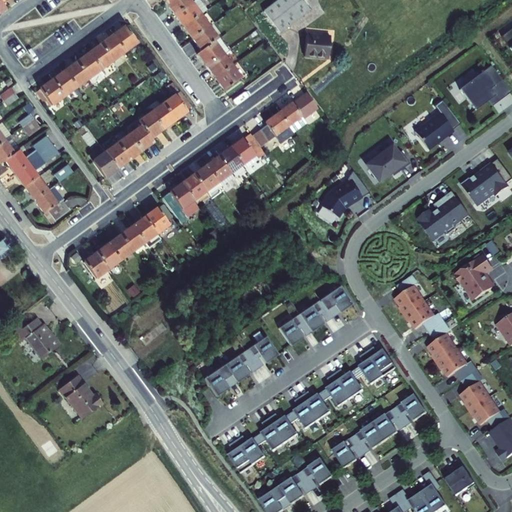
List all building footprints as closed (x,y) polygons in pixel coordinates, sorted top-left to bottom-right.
[(186,0),(167,0),(163,3),(172,16),(189,4),(186,0)] [(203,11),(195,0),(193,0),(189,4),(197,15),(201,12),(203,11)] [(302,0),(277,0),(263,11),(280,34),(310,11),(302,0)] [(189,4),(172,16),(181,27),(197,15),(189,4)] [(181,27),(190,40),(206,28),(210,25),(201,12),(197,15),(181,27)] [(124,23),(113,31),(125,47),(135,39),(124,23)] [(215,41),(206,28),(190,40),(199,53),(215,41)] [(511,28),(501,37),(511,50),(511,28)] [(111,57),(125,47),(113,31),(99,41),(111,57)] [(329,40),(305,37),(303,58),(328,61),(329,40)] [(97,67),(111,57),(99,41),(86,51),(97,67)] [(215,41),(199,53),(195,56),(204,69),(220,57),(224,54),(215,41)] [(97,67),(86,51),(72,62),(83,78),(97,67)] [(220,57),(204,69),(212,81),(229,69),(220,57)] [(83,78),(72,62),(60,70),(72,86),(83,78)] [(491,66),(459,90),(475,111),(495,96),(490,89),(502,81),(491,66)] [(101,73),(97,67),(83,78),(87,83),(101,73)] [(238,81),(229,69),(212,81),(221,94),(238,81)] [(60,70),(47,79),(59,96),(72,86),(60,70)] [(50,102),(59,96),(47,79),(38,86),(50,102)] [(495,96),(488,101),(492,107),(511,93),(502,81),(490,89),(495,96)] [(0,87),(0,98),(13,89),(8,82),(0,87)] [(16,95),(13,89),(0,98),(4,103),(16,95)] [(179,90),(174,94),(184,109),(190,105),(179,90)] [(305,93),(277,113),(289,130),(318,109),(305,93)] [(174,94),(161,103),(173,120),(186,111),(184,109),(174,94)] [(440,113),(415,132),(427,149),(443,137),(444,139),(453,131),(452,130),(460,124),(442,100),(434,106),(440,113)] [(161,103),(149,112),(161,128),(173,120),(161,103)] [(28,110),(15,119),(19,125),(32,116),(28,110)] [(161,128),(149,112),(137,121),(139,125),(149,138),(161,128)] [(295,138),(289,130),(277,113),(264,123),(265,125),(250,136),(258,147),(273,137),(281,148),(295,138)] [(32,116),(19,125),(26,135),(39,126),(32,116)] [(3,117),(0,118),(0,138),(12,130),(3,117)] [(139,125),(127,133),(139,150),(151,141),(149,138),(139,125)] [(0,155),(2,159),(7,155),(22,145),(12,130),(0,138),(0,155)] [(139,150),(127,133),(115,142),(127,159),(139,150)] [(248,133),(241,139),(253,155),(260,150),(258,147),(250,136),(248,133)] [(40,154),(53,144),(46,135),(33,144),(40,154)] [(443,137),(427,149),(428,150),(444,139),(443,137)] [(241,139),(228,148),(240,164),(253,155),(241,139)] [(115,142),(103,151),(115,168),(127,159),(115,142)] [(40,154),(45,161),(58,152),(53,144),(40,154)] [(22,145),(7,155),(17,169),(32,159),(22,145)] [(392,146),(366,165),(379,182),(391,173),(397,169),(399,172),(410,164),(401,151),(398,154),(392,146)] [(407,147),(401,151),(410,164),(416,159),(407,147)] [(240,164),(228,148),(216,157),(228,173),(240,164)] [(86,154),(90,160),(96,155),(92,149),(86,154)] [(115,168),(103,151),(96,155),(90,160),(102,177),(115,168)] [(216,157),(204,166),(215,182),(228,173),(216,157)] [(41,172),(32,159),(17,169),(26,182),(41,172)] [(468,179),(460,185),(475,204),(479,205),(494,193),(496,196),(508,187),(490,163),(480,171),(481,172),(469,180),(468,179)] [(53,173),(58,179),(71,170),(67,164),(53,173)] [(215,182),(204,166),(192,174),(203,191),(215,182)] [(41,172),(26,182),(35,195),(50,185),(41,172)] [(192,174),(179,183),(191,199),(203,191),(192,174)] [(362,198),(369,193),(356,175),(351,180),(362,198)] [(50,185),(35,195),(45,208),(52,219),(72,205),(64,195),(66,194),(56,180),(50,185)] [(321,207),(338,218),(344,210),(342,209),(344,207),(349,204),(350,205),(362,198),(351,180),(330,193),(321,207)] [(194,204),(191,199),(179,183),(159,198),(162,202),(170,213),(174,218),(194,204)] [(454,195),(452,192),(433,206),(437,211),(432,215),(428,211),(417,219),(420,223),(419,224),(432,242),(445,232),(448,236),(456,229),(453,226),(469,215),(454,195)] [(162,202),(154,207),(162,219),(170,213),(162,202)] [(154,207),(141,216),(153,233),(166,224),(162,219),(154,207)] [(153,233),(141,216),(129,225),(141,241),(153,233)] [(141,241),(129,225),(117,234),(129,250),(141,241)] [(129,250),(117,234),(105,242),(117,259),(129,250)] [(0,253),(9,247),(1,237),(0,237),(0,253)] [(117,259),(105,242),(93,251),(104,268),(117,259)] [(93,251),(80,260),(92,277),(104,268),(93,251)] [(483,255),(454,275),(460,285),(461,284),(463,283),(475,300),(492,288),(483,273),(491,268),(483,255)] [(493,269),(491,268),(483,273),(492,288),(495,286),(487,274),(493,269)] [(401,294),(414,286),(418,283),(412,275),(396,286),(401,294)] [(463,283),(461,284),(472,302),(475,300),(463,283)] [(319,300),(326,311),(334,305),(339,313),(352,305),(347,297),(340,286),(323,298),(319,300)] [(399,308),(404,315),(424,302),(414,286),(401,294),(394,299),(400,307),(399,308)] [(326,322),(332,319),(326,311),(319,300),(316,303),(321,310),(316,313),(318,316),(321,315),(326,322)] [(424,302),(404,315),(408,322),(410,322),(415,330),(434,317),(424,302)] [(298,315),(311,333),(324,324),(316,313),(321,310),(316,303),(298,315)] [(326,311),(332,319),(339,313),(334,305),(326,311)] [(16,311),(3,321),(10,331),(23,320),(16,311)] [(23,320),(10,331),(16,339),(21,335),(38,356),(55,342),(39,321),(37,322),(30,314),(23,320)] [(422,325),(428,334),(444,323),(438,314),(434,317),(422,325)] [(502,335),(511,347),(511,345),(511,314),(498,324),(504,334),(502,335)] [(300,329),(305,337),(311,333),(298,315),(295,317),(300,324),(295,327),(298,330),(300,329)] [(295,317),(278,329),(290,347),(303,338),(298,330),(295,327),(300,324),(295,317)] [(444,323),(428,334),(434,343),(446,334),(450,332),(444,323)] [(498,324),(496,325),(502,335),(504,334),(498,324)] [(431,356),(436,363),(457,349),(446,334),(434,343),(427,347),(433,355),(431,356)] [(265,337),(248,349),(253,356),(257,353),(265,364),(278,355),(265,337)] [(374,347),(367,352),(383,377),(396,368),(383,350),(378,354),(374,347)] [(244,351),(257,370),(263,366),(257,358),(260,356),(257,353),(253,356),(248,349),(244,351)] [(457,349),(436,363),(441,370),(442,370),(448,378),(467,364),(457,349)] [(251,373),(257,370),(244,351),(241,354),(246,361),(241,364),(244,367),(246,366),(251,373)] [(359,368),(355,370),(360,377),(363,375),(371,385),(383,377),(371,359),(367,352),(360,357),(364,363),(358,367),(359,368)] [(241,354),(224,366),(231,376),(236,384),(249,375),(244,367),(241,364),(246,361),(241,354)] [(455,373),(461,381),(473,373),(477,371),(471,362),(467,364),(455,373)] [(209,388),(216,398),(228,389),(223,381),(231,376),(224,366),(221,368),(203,379),(208,387),(209,388)] [(72,370),(54,384),(76,414),(97,398),(90,389),(88,390),(72,370)] [(341,370),(334,375),(351,399),(363,391),(356,380),(360,377),(355,370),(351,373),(351,372),(345,376),(341,370)] [(473,373),(479,382),(483,380),(477,371),(473,373)] [(464,404),(469,411),(489,398),(479,382),(473,373),(461,381),(467,390),(460,395),(465,403),(464,404)] [(326,390),(322,392),(327,399),(331,397),(338,407),(351,399),(334,375),(327,379),(331,385),(326,389),(326,390)] [(223,381),(228,389),(236,384),(231,376),(223,381)] [(308,392),(301,397),(318,421),(330,413),(323,402),(327,399),(322,392),(318,395),(312,398),(308,392)] [(414,395),(397,407),(401,414),(406,411),(408,414),(414,422),(426,413),(414,395)] [(293,412),(290,415),(294,422),(298,419),(306,430),(318,421),(301,397),(294,402),(299,408),(293,411),(293,412)] [(489,398),(469,411),(474,419),(475,418),(480,426),(488,421),(494,430),(506,422),(500,413),(489,398)] [(406,427),(411,424),(406,416),(408,414),(406,411),(401,414),(397,407),(393,409),(406,427)] [(400,431),(406,427),(393,409),(390,412),(395,419),(390,422),(392,425),(395,424),(400,431)] [(504,410),(500,413),(506,422),(510,419),(504,410)] [(390,412),(373,423),(385,441),(398,433),(392,425),(390,422),(395,419),(390,412)] [(276,414),(269,419),(285,443),(298,435),(290,424),(294,422),(290,415),(286,417),(285,417),(280,420),(276,414)] [(257,437),(262,444),(266,441),(273,452),(285,443),(269,419),(262,424),(266,430),(260,434),(261,434),(257,437)] [(494,430),(489,433),(500,449),(495,453),(502,462),(511,454),(511,423),(509,419),(506,422),(494,430)] [(373,423),(356,435),(361,442),(365,439),(367,442),(373,450),(385,441),(373,423)] [(365,455),(370,451),(365,444),(367,442),(365,439),(361,442),(356,435),(352,437),(365,455)] [(243,436),(236,441),(253,466),(265,457),(258,446),(262,444),(257,437),(253,439),(247,443),(243,436)] [(359,459),(365,455),(352,437),(349,439),(354,446),(349,450),(352,453),(354,451),(359,459)] [(349,439),(332,451),(344,469),(357,461),(349,450),(354,446),(349,439)] [(233,452),(228,456),(240,474),(253,466),(236,441),(229,446),(233,452)] [(320,459),(303,471),(308,478),(312,475),(320,486),(333,477),(320,459)] [(451,475),(444,480),(456,497),(467,489),(468,490),(475,485),(462,465),(454,471),(455,473),(451,475)] [(300,473),(312,491),(317,487),(312,480),(315,478),(312,475),(308,478),(303,471),(300,473)] [(429,472),(423,476),(430,487),(432,485),(437,492),(441,488),(429,472)] [(301,487),(306,495),(312,491),(300,473),(296,475),(301,482),(296,486),(299,489),(301,487)] [(286,497),(291,505),(304,497),(296,486),(301,482),(296,475),(279,487),(286,497)] [(430,487),(420,493),(432,511),(437,511),(446,506),(432,485),(430,487)] [(258,501),(265,511),(280,511),(284,510),(278,502),(286,497),(279,487),(276,489),(258,501)] [(396,494),(407,511),(412,508),(407,502),(410,500),(403,490),(396,494)] [(412,508),(414,511),(432,511),(420,493),(410,500),(407,502),(412,508)] [(389,499),(396,509),(399,508),(401,511),(406,511),(407,511),(396,494),(389,499)] [(278,502),(284,510),(291,505),(286,497),(278,502)]
